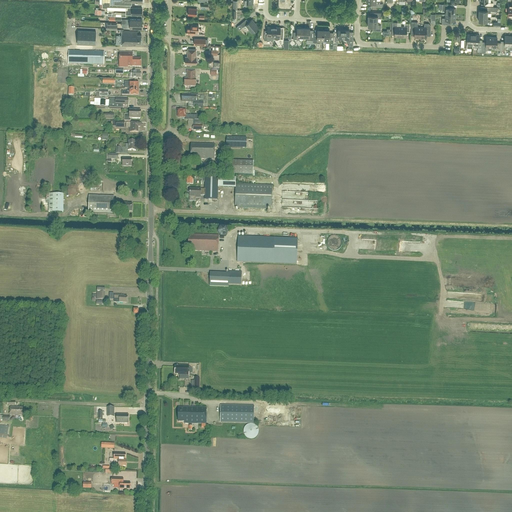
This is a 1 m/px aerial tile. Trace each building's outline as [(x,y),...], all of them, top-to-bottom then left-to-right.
[(126,7),(126,12),(116,12),(116,16),(125,16),(126,15),(132,15),(142,15),(142,8),(130,7),(130,5),(115,4),(102,4),(102,5),(100,5),(99,8),(102,8),(107,8),(107,9),(120,9),(120,7),(126,7)] [(445,10),(445,14),(455,14),(456,8),(452,8),(452,4),(442,4),(442,10),(445,10)] [(479,16),(487,16),(488,13),(491,13),(491,11),(497,11),(497,7),(486,7),(486,10),(479,10),(479,16)] [(368,15),(368,21),(377,21),(378,18),(381,18),(381,12),(375,12),(375,16),(368,15)] [(455,21),(455,14),(445,14),(445,18),(442,18),(442,24),(451,24),(451,21),(455,21)] [(246,19),(236,27),(239,30),(245,25),(252,33),(258,27),(251,19),(249,22),(246,19)] [(377,21),(368,21),(368,27),(375,27),(374,30),(380,30),(381,25),(377,25),(377,21)] [(420,37),(420,27),(417,27),(418,22),(411,21),(411,30),(414,30),(414,38),(417,38),(417,37),(420,37)] [(400,37),(400,26),(397,26),(397,22),(392,22),(391,30),(394,30),(394,36),(400,37)] [(420,27),(420,37),(423,37),(423,38),(426,38),(426,32),(430,32),(430,25),(429,23),(424,23),(424,27),(420,27)] [(195,34),(195,31),(198,31),(198,25),(191,24),(191,27),(187,27),(186,34),(190,34),(195,34)] [(404,26),(400,26),(400,37),(406,37),(406,30),(409,30),(410,24),(404,24),(404,26)] [(270,36),(273,36),(274,27),(267,27),(267,31),(264,30),(264,40),(267,40),(267,38),(270,38),(270,36)] [(277,39),(278,39),(283,39),(283,31),(280,31),(280,27),(274,27),(273,36),(273,38),(275,39),(277,39)] [(303,37),(303,28),(297,28),(297,32),(293,32),(293,39),(299,39),(299,37),(303,37)] [(303,28),(303,37),(307,37),(306,40),(313,40),(313,36),(313,33),(310,32),(310,28),(303,28)] [(320,40),(323,40),(323,30),(322,30),(323,29),(322,28),(319,28),(318,29),(317,29),(317,32),(317,36),(313,36),(313,40),(313,42),(320,42),(320,40)] [(323,30),(323,40),(326,40),(326,43),(333,43),(333,36),(329,36),(329,30),(328,30),(329,29),(328,28),(325,28),(324,29),(324,30),(323,30)] [(95,44),(96,42),(96,30),(86,29),(78,29),(77,35),(77,43),(85,43),(89,43),(95,44)] [(340,38),(343,38),(343,29),(338,29),(337,36),(333,36),(333,43),(333,48),(337,48),(337,40),(340,40),(340,38)] [(349,30),(343,29),(343,38),(346,38),(346,43),(349,43),(348,46),(353,46),(353,37),(349,37),(349,30)] [(141,43),(141,34),(137,34),(137,31),(122,31),(121,45),(132,46),(132,45),(136,45),(136,43),(141,43)] [(473,44),(473,34),(467,34),(467,39),(464,39),(463,48),(467,48),(472,48),(473,44)] [(479,35),(473,34),(473,44),(476,45),(476,47),(482,48),(482,43),(482,40),(479,40),(479,35)] [(491,47),(491,37),(486,37),(486,43),(482,43),(482,48),(481,53),(485,53),(485,50),(488,50),(491,50),(491,47)] [(491,37),(491,47),(494,47),(494,50),(500,50),(500,43),(497,42),(497,37),(491,37)] [(196,64),(197,57),(196,57),(196,49),(188,49),(188,53),(189,53),(189,57),(186,56),(186,64),(196,64)] [(104,65),(104,52),(69,52),(68,64),(104,65)] [(120,53),(120,68),(128,68),(128,67),(141,67),(141,59),(132,59),(132,53),(120,53)] [(195,87),(196,80),(195,80),(195,72),(187,72),(187,76),(188,76),(188,79),(185,79),(185,86),(195,87)] [(193,108),(198,108),(204,108),(204,102),(198,102),(198,95),(187,95),(187,96),(182,96),(182,102),(190,102),(193,102),(193,108)] [(128,105),(128,100),(109,99),(109,101),(106,100),(101,99),(101,97),(95,97),(94,106),(98,106),(109,107),(109,108),(123,108),(123,105),(128,105)] [(188,126),(193,126),(193,131),(202,131),(202,120),(197,120),(197,116),(186,116),(186,115),(185,115),(186,113),(185,113),(185,111),(178,110),(178,117),(181,117),(182,118),(185,118),(185,120),(188,120),(188,126)] [(140,119),(141,111),(130,111),(130,115),(124,115),(124,120),(132,120),(132,119),(140,119)] [(130,123),(126,123),(126,128),(130,128),(130,132),(132,132),(138,133),(138,127),(140,127),(140,123),(132,123),(130,123)] [(246,148),(247,138),(226,138),(226,148),(246,148)] [(129,142),(128,145),(125,144),(125,148),(116,147),(115,154),(127,154),(127,150),(128,151),(136,151),(136,142),(129,142)] [(214,160),(215,145),(191,144),(190,157),(196,157),(196,158),(200,159),(214,160)] [(106,162),(108,162),(111,163),(111,160),(118,160),(118,154),(108,154),(108,156),(106,156),(106,162)] [(132,167),(132,159),(122,159),(122,167),(132,167)] [(229,161),(228,176),(234,176),(234,173),(253,173),(253,162),(229,161)] [(236,176),(234,176),(228,176),(228,178),(218,178),(205,178),(205,190),(201,190),(201,189),(196,189),(190,189),(189,197),(196,197),(195,198),(200,198),(200,196),(204,196),(204,200),(217,200),(218,188),(236,188),(235,208),(271,209),(272,186),(236,185),(236,176)] [(87,192),(88,184),(84,184),(80,184),(79,192),(87,192)] [(76,197),(79,191),(76,186),(70,185),(66,191),(69,196),(76,197)] [(292,192),(291,201),(309,201),(309,193),(292,192)] [(64,194),(53,194),(52,212),(63,213),(64,194)] [(113,214),(114,197),(89,196),(88,214),(113,214)] [(132,212),(132,204),(125,204),(125,203),(119,203),(118,212),(127,213),(127,212),(132,212)] [(219,236),(189,235),(188,249),(194,249),(194,251),(218,252),(219,236)] [(327,242),(327,243),(327,244),(327,246),(328,247),(328,248),(329,249),(330,250),(332,251),(333,251),(334,251),(336,251),(337,250),(338,250),(339,249),(340,248),(341,247),(341,246),(342,245),(342,244),(342,243),(342,241),(341,240),(341,239),(340,239),(339,238),(338,237),(337,237),(336,236),(335,236),(334,236),(333,236),(331,237),(330,237),(329,238),(328,239),(328,240),(327,242)] [(237,262),(296,264),(297,239),(238,237),(237,262)] [(241,286),(241,272),(229,272),(229,274),(210,273),(209,286),(228,287),(229,285),(241,286)] [(105,300),(105,292),(97,292),(96,300),(105,300)] [(189,375),(189,367),(178,366),(178,367),(175,367),(175,374),(178,374),(178,375),(189,375)] [(253,424),(254,406),(220,406),(220,423),(253,424)] [(24,416),(24,408),(10,407),(10,415),(24,416)] [(206,424),(206,408),(178,408),(178,422),(184,422),(184,424),(189,424),(189,430),(192,431),(192,424),(206,424)] [(128,423),(128,415),(116,415),(116,423),(128,423)] [(258,435),(258,432),(258,429),(257,427),(255,425),(252,424),(249,424),(246,426),(244,428),(243,431),(244,434),(245,436),(247,438),(250,439),(253,439),(256,437),(258,435)] [(0,425),(0,426),(0,434),(7,436),(9,426),(0,425)] [(123,467),(126,467),(126,461),(125,461),(126,454),(114,454),(114,460),(110,460),(110,463),(119,463),(118,468),(123,468),(123,467)] [(119,485),(119,490),(123,490),(123,489),(130,490),(130,483),(127,483),(123,483),(123,479),(111,479),(111,485),(119,485)]
